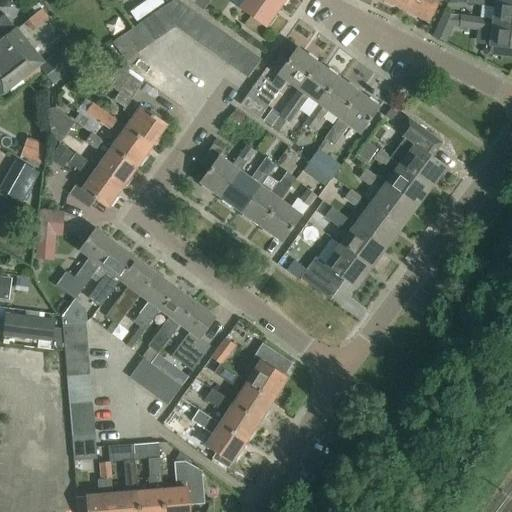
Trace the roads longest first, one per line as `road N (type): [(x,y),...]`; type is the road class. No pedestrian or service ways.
road 1 (residential): [(340,373),(131,222),(221,91)]
road 2 (residential): [(340,373),(511,132)]
road 3 (residential): [(511,92),(315,0)]
road 4 (residential): [(251,511),(340,373)]
